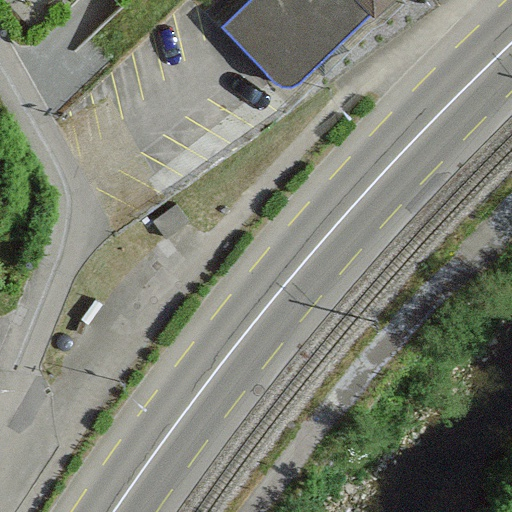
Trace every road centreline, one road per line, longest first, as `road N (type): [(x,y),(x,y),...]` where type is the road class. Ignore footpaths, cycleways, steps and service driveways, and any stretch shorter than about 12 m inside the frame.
road 1 (primary): [(511,38),(431,117),(174,420),(115,511)]
road 2 (residential): [(0,58),(69,185),(75,218),(0,409)]
